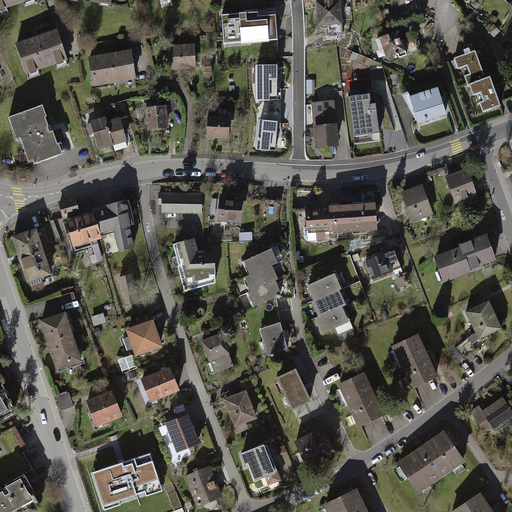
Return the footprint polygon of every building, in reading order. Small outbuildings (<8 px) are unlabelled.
[(0,0),(0,8),(26,0),(0,0)] [(341,0),(316,2),(318,25),(342,24),(341,0)] [(257,13),(222,16),(224,44),(277,40),(275,16),(257,17),(257,13)] [(55,31),(18,43),(28,75),(66,63),(55,31)] [(399,31),(380,37),(386,57),(406,51),(399,31)] [(195,44),(168,46),(169,71),(197,70),(195,44)] [(466,86),(484,80),(473,50),(452,58),(456,70),(460,68),(466,86)] [(131,51),(88,58),(93,87),(136,80),(131,51)] [(257,63),(257,97),(277,97),(277,63),(257,63)] [(386,68),(373,68),(374,92),(387,91),(386,68)] [(499,105),(489,77),(484,80),(466,86),(471,96),(475,95),(481,112),(499,105)] [(437,89),(412,98),(420,123),(446,114),(437,89)] [(370,96),(350,98),(355,138),(380,135),(377,106),(371,107),(370,96)] [(337,149),(334,102),(312,104),(315,151),(337,149)] [(167,107),(145,109),(147,131),(169,129),(167,107)] [(57,156),(37,108),(6,121),(26,169),(57,156)] [(114,118),(101,122),(107,146),(121,142),(114,118)] [(278,120),(261,118),(258,147),(276,149),(278,120)] [(230,120),(208,119),(207,138),(230,139),(230,120)] [(107,146),(101,122),(87,125),(93,150),(107,146)] [(466,168),(445,176),(456,205),(477,196),(466,168)] [(423,186),(404,193),(414,221),(433,214),(423,186)] [(202,192),(158,193),(158,204),(161,204),(161,213),(202,213),(202,192)] [(219,194),(217,221),(240,223),(242,199),(235,199),(235,195),(219,194)] [(128,201),(91,212),(99,239),(115,234),(120,251),(134,247),(129,227),(134,226),(128,201)] [(373,203),(305,207),(307,234),(374,229),(373,203)] [(72,247),(99,239),(91,212),(64,220),(72,247)] [(35,228),(10,236),(26,283),(50,275),(35,228)] [(462,249),(436,258),(445,282),(483,269),(482,266),(495,261),(486,237),(461,246),(462,249)] [(194,239),(172,244),(184,291),(214,283),(214,253),(198,253),(194,239)] [(243,262),(250,275),(272,266),(277,263),(271,249),(243,262)] [(385,252),(364,261),(371,280),(393,272),(385,252)] [(244,277),(251,291),(275,281),(278,280),(272,266),(250,275),(244,277)] [(308,286),(314,300),(338,291),(342,289),(336,274),(308,286)] [(132,275),(117,278),(124,306),(138,303),(132,275)] [(281,294),(275,281),(251,291),(247,293),(253,307),(281,294)] [(318,317),(341,307),(345,306),(338,291),(314,300),(311,301),(318,317)] [(73,292),(59,297),(61,304),(75,299),(73,292)] [(502,328),(488,301),(465,312),(479,339),(502,328)] [(341,307),(318,317),(314,318),(321,334),(348,322),(341,307)] [(63,312),(38,321),(55,371),(80,362),(63,312)] [(154,322),(129,331),(138,358),(164,350),(154,322)] [(260,329),(268,355),(288,349),(280,323),(260,329)] [(206,339),(201,341),(213,373),(233,365),(218,325),(203,331),(206,339)] [(438,378),(417,334),(392,347),(412,390),(438,378)] [(134,355),(120,359),(123,371),(138,366),(134,355)] [(169,368),(139,380),(148,403),(178,391),(169,368)] [(2,369),(0,369),(0,433),(27,420),(2,369)] [(311,402),(296,370),(276,379),(291,411),(311,402)] [(383,415),(363,373),(337,385),(357,428),(383,415)] [(111,391),(84,401),(95,428),(121,417),(111,391)] [(256,419),(245,391),(224,399),(235,427),(256,419)] [(511,416),(511,410),(503,397),(482,411),(479,406),(470,412),(484,432),(492,427),(493,430),(511,416)] [(186,415),(163,424),(175,453),(198,444),(186,415)] [(323,429),(294,443),(305,466),(334,452),(323,429)] [(443,431),(397,464),(418,495),(465,462),(443,431)] [(281,483),(267,445),(244,454),(255,483),(263,480),(266,488),(281,483)] [(150,451),(93,470),(103,502),(161,483),(150,451)] [(209,466),(184,477),(197,508),(222,497),(209,466)] [(32,477),(0,491),(0,511),(44,511),(47,511),(32,477)] [(366,511),(357,491),(323,506),(325,511),(366,511)] [(492,511),(480,493),(451,511),(492,511)]
